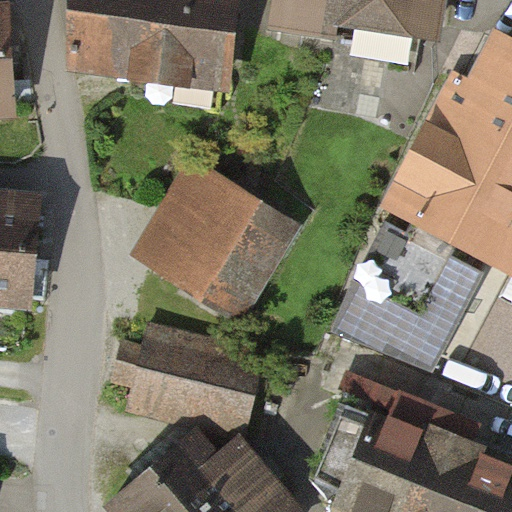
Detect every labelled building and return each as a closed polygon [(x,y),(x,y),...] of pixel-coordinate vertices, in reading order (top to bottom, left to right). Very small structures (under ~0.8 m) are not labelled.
[(81,0),(82,82),(239,100),(250,0),(81,0)] [(448,46),(454,0),(324,0),(321,28),(448,46)] [(0,123),(20,123),(15,15),(0,15),(0,123)] [(511,48),(490,38),(472,73),(453,64),(384,204),(511,267),(511,48)] [(199,172),(135,269),(237,335),(300,238),(199,172)] [(31,201),(0,198),(0,298),(23,300),(31,201)] [(433,312),(352,290),(339,338),(454,369),(479,277),(445,268),(433,312)] [(270,358),(154,336),(139,420),(254,441),(270,358)] [(511,511),(511,472),(360,415),(323,511),(511,511)] [(207,445),(123,511),(298,511),(249,451),(227,470),(207,445)]
